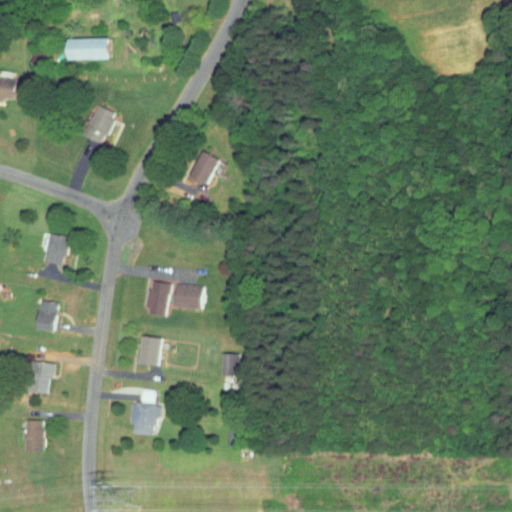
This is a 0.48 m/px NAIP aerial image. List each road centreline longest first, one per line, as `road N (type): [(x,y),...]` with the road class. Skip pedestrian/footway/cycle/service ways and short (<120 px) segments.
road 1 (residential): [(92,511),(91,419),(113,241),(129,194),(234,0)]
road 2 (residential): [(120,217),(0,176)]
